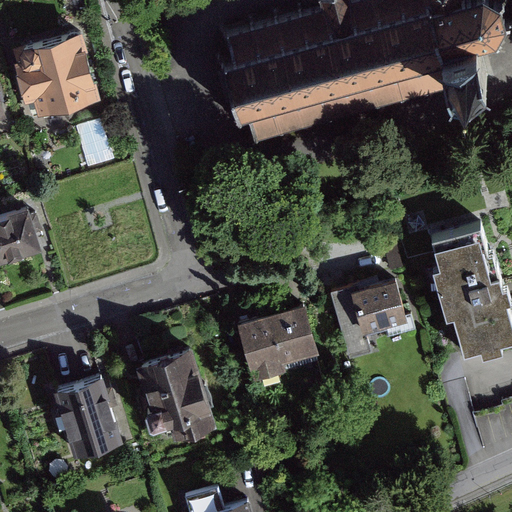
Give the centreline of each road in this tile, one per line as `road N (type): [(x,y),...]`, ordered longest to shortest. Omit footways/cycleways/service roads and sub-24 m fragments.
road 1 (unclassified): [(176,278),(184,265),(115,0)]
road 2 (unclassified): [(176,278),(0,337)]
